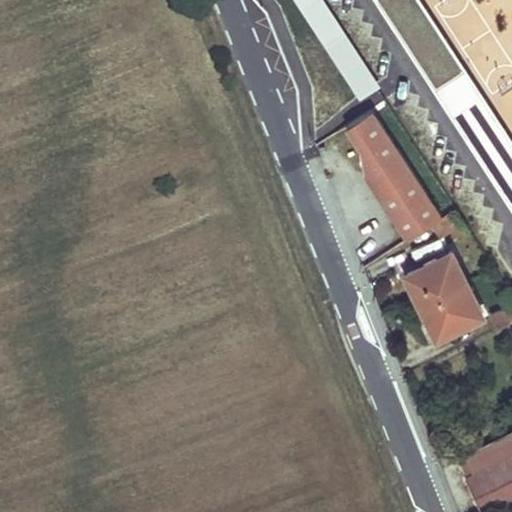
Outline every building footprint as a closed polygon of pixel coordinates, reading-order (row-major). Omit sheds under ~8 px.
[(327,0),(300,0),(360,92),(379,80),(327,0)] [(511,0),(379,0),(511,203),(511,0)] [(352,122),(348,125),(363,148),(369,174),(410,238),(434,222),(443,216),(373,109),(352,122)] [(455,226),(464,221),(455,207),(443,216),(434,222),(442,235),(455,226)] [(464,221),(455,226),(462,237),(471,231),(464,221)] [(452,250),(407,273),(424,306),(428,304),(444,334),(483,314),(452,250)] [(506,307),(511,303),(511,294),(510,291),(501,296),(506,307)] [(502,327),(511,322),(511,303),(506,307),(495,312),(502,327)] [(428,304),(424,306),(439,337),(444,334),(428,304)] [(511,433),(467,455),(475,472),(465,476),(483,511),(487,511),(511,499),(511,433)]
